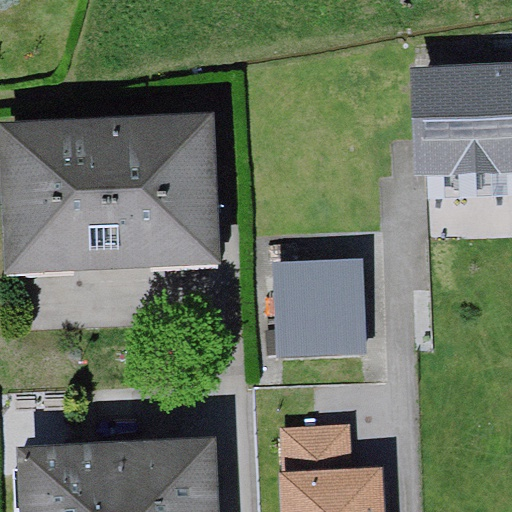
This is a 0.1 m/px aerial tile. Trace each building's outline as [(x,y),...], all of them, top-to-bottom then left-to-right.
[(511,158),(511,74),(422,81),(428,164),(511,158)] [(14,261),(211,252),(205,131),(8,141),(14,261)] [(382,269),(277,271),(278,361),(383,360),(382,269)] [(206,511),(203,448),(29,459),(31,511),(206,511)] [(377,511),(377,478),(290,481),(291,511),(377,511)]
